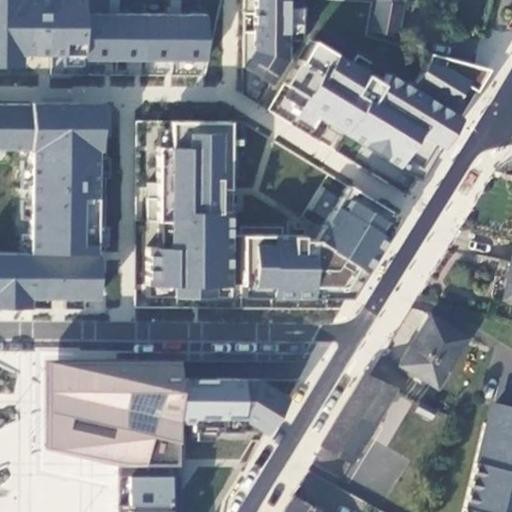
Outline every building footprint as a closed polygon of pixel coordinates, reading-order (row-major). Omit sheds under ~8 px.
[(0,0),(0,70),(21,71),(21,59),(82,58),(82,63),(207,62),(207,16),(84,17),(84,0),(0,0)] [(271,86),(290,56),(290,0),(255,0),(254,52),(245,69),(271,86)] [(398,36),(401,5),(376,2),(373,33),(398,36)] [(379,84),(310,41),(267,110),(403,195),(431,151),(437,155),(457,123),(447,117),(467,85),(427,60),(410,88),(387,73),(379,84)] [(100,106),(0,105),(0,153),(24,154),(24,255),(0,254),(0,315),(29,316),(29,306),(99,306),(100,106)] [(231,123),(148,123),(148,300),(232,300),(231,123)] [(304,236),(242,236),(242,303),(345,305),(397,217),(347,187),(316,242),(304,241),(304,236)] [(463,340),(429,319),(400,366),(434,387),(463,340)] [(175,362),(43,363),(42,452),(116,466),(175,467),(175,424),(175,380),(175,362)] [(395,391),(365,375),(321,448),(351,465),(395,391)] [(175,380),(175,424),(193,424),(192,433),(196,432),(196,442),(260,441),(297,380),(175,380)] [(511,511),(511,405),(497,402),(496,408),(490,406),(486,422),(482,421),(460,511),(511,511)] [(413,413),(430,422),(435,412),(419,403),(413,413)] [(170,511),(170,477),(121,477),(120,511),(170,511)] [(316,511),(292,497),(283,511),(316,511)]
